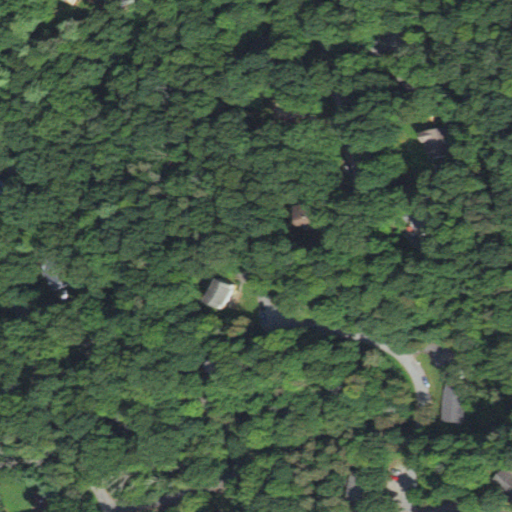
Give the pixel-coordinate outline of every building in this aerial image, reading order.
[(457,155),(451,128),(424,135),(431,161),(457,155)] [(0,183),(10,194),(0,203),(0,183)] [(48,261),(65,252),(79,281),(61,290),(48,261)] [(227,277),(215,301),(229,308),(231,305),(233,306),(242,290),(239,288),(241,285),(227,277)] [(198,304),(216,313),(228,289),(210,280),(198,304)] [(89,351),(103,345),(98,334),(114,327),(127,357),(97,370),(89,351)] [(217,350),(244,370),(234,383),(207,363),(217,350)] [(448,421),(466,422),(467,383),(449,383),(448,421)] [(118,416),(130,432),(147,420),(135,404),(118,416)] [(511,497),(511,473),(506,468),(497,480),(511,493),(511,495),(511,496),(511,497)] [(379,473),(364,470),(359,498),(374,501),(379,473)] [(43,511),(38,492),(57,486),(64,511),(43,511)]
